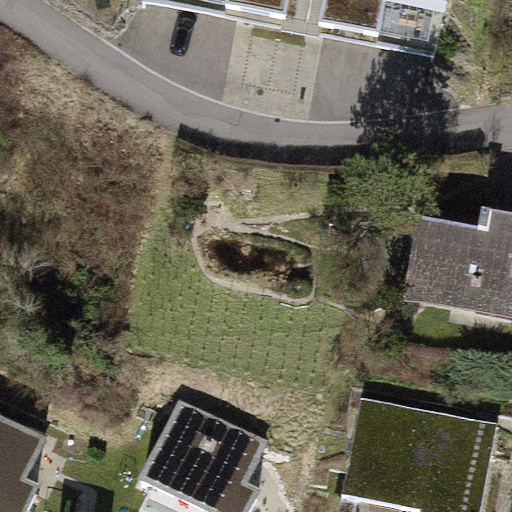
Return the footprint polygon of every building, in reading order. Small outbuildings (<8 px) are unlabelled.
[(169,0),(230,12),(229,15),(288,27),(293,0),(169,0)] [(451,0),(329,0),(323,32),(382,44),(383,41),(440,52),(448,13),(449,13),(451,0)] [(483,228),(425,217),(409,303),(478,316),(481,300),(511,306),(511,208),(510,208),(505,232),(494,230),(495,221),(485,219),(483,228)] [(468,511),(485,511),(500,430),(365,405),(350,490),(468,511)] [(183,407),(145,490),(193,511),(253,511),(260,498),(246,492),(267,446),(183,407)] [(45,448),(0,427),(0,511),(34,511),(39,501),(24,494),(45,448)] [(468,511),(350,490),(345,511),(468,511)]
